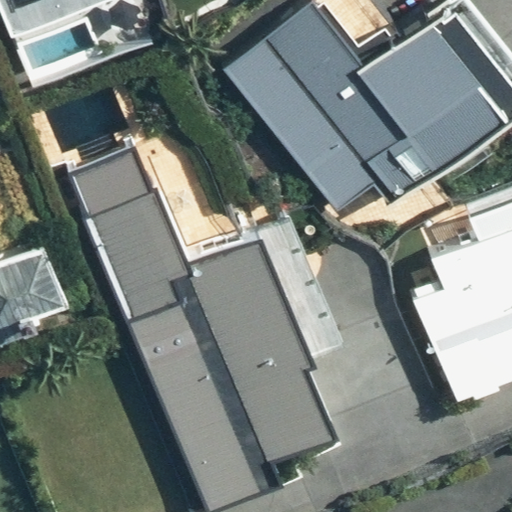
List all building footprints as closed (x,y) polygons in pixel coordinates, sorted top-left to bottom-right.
[(0,0),(0,8),(3,7),(11,26),(69,0),(0,0)] [(511,59),(463,0),(417,0),(363,45),(326,0),(290,0),(220,57),(332,195),(371,164),(385,181),(511,78),(511,59)] [(327,414),(298,345),(310,340),(256,215),(181,247),(132,134),(62,164),(203,492),(273,463),(264,441),(327,414)] [(412,288),(455,387),(511,361),(511,204),(429,241),(443,274),(412,288)] [(0,310),(63,286),(42,233),(0,249),(0,310)]
